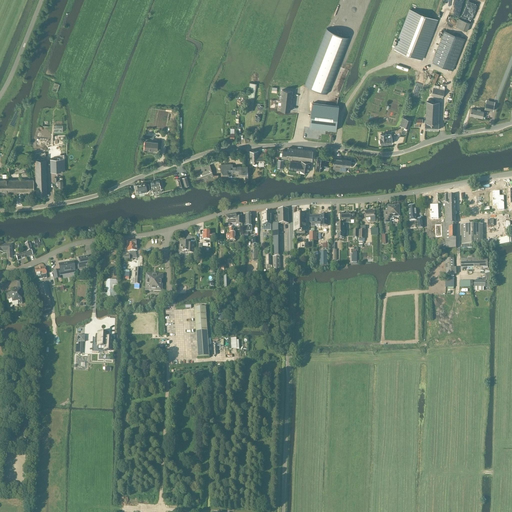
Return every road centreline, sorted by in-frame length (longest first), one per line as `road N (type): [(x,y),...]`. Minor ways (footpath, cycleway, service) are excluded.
road 1 (unclassified): [(0,210),(92,196),(213,150),(314,144),(386,154),(511,123)]
road 2 (unclassified): [(283,511),(290,203)]
road 3 (tertiary): [(0,274),(72,244),(290,203)]
road 4 (tertiary): [(290,203),(369,199),(511,174)]
road 5 (track): [(76,511),(74,373),(56,370)]
